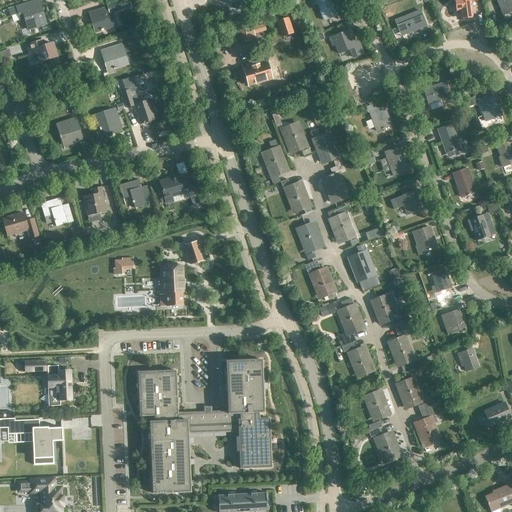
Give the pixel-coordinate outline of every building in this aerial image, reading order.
[(329,0),(309,0),(312,6),(316,4),(323,20),(336,15),(329,0)] [(455,0),(457,10),(460,9),(461,17),(473,15),(471,0),(455,0)] [(511,11),(511,0),(496,0),(503,15),(511,11)] [(13,16),(18,14),(20,20),(24,18),(28,30),(46,24),(40,8),(34,10),(31,2),(15,7),(10,8),(13,16)] [(110,13),(112,12),(110,6),(89,13),(91,19),(93,19),(97,32),(114,26),(110,13)] [(401,35),(420,28),(414,13),(395,20),(401,35)] [(287,18),(277,21),(282,36),(292,33),(287,18)] [(244,42),(251,40),(248,30),(241,32),(244,42)] [(340,33),(331,36),(339,54),(349,49),(352,58),(362,54),(358,42),(355,43),(350,31),(341,35),(340,33)] [(42,40),(26,45),(29,55),(37,52),(40,62),(48,59),(50,65),(58,62),(56,57),(52,43),(43,46),(42,40)] [(122,52),(124,51),(122,45),(100,51),(103,58),(105,57),(109,70),(125,64),(122,52)] [(249,86),(271,79),(266,62),(244,69),(249,86)] [(378,82),(373,68),(363,72),(361,67),(346,72),(351,85),(356,83),(361,95),(370,91),(368,86),(378,82)] [(133,77),(121,80),(125,91),(121,92),(126,108),(134,105),(140,124),(156,119),(149,100),(138,104),(133,89),(136,87),(133,77)] [(428,105),(451,98),(446,82),(423,90),(428,105)] [(477,99),(479,102),(485,121),(501,116),(494,97),(487,99),(486,96),(477,99)] [(70,104),(73,115),(81,113),(77,102),(70,104)] [(376,132),(391,126),(384,107),(369,112),(376,132)] [(115,132),(121,130),(114,109),(108,111),(109,113),(96,117),(101,133),(114,129),(115,132)] [(63,147),(82,140),(75,118),(67,120),(69,125),(57,129),(63,147)] [(290,153),(305,147),(296,124),(281,130),(290,153)] [(446,153),(460,148),(451,124),(437,129),(446,153)] [(322,163),(336,157),(327,134),(313,140),(322,163)] [(502,167),(511,163),(511,146),(510,141),(496,145),(500,157),(499,157),(502,167)] [(407,170),(406,166),(399,147),(384,152),(393,176),(407,170)] [(278,148),(263,154),(272,176),(269,177),(272,185),(279,183),(276,175),(287,171),(278,148)] [(461,198),(475,193),(467,169),(452,174),(461,198)] [(186,173),(178,176),(178,174),(167,177),(168,181),(160,183),(165,203),(176,200),(174,196),(183,193),(185,198),(192,196),(186,173)] [(331,203),(346,197),(337,175),(322,180),(331,203)] [(134,208),(151,203),(146,186),(140,188),(138,180),(119,185),(123,199),(130,196),(134,208)] [(286,180),(279,183),(282,190),(286,189),(295,212),(303,209),(305,214),(311,212),(309,206),(300,183),(289,187),(286,180)] [(86,216),(106,212),(101,187),(89,189),(91,195),(82,196),(86,216)] [(402,196),(390,200),(393,209),(405,205),(409,214),(420,209),(417,201),(419,200),(415,191),(402,196)] [(55,226),(72,221),(67,204),(61,206),(59,198),(40,203),(44,217),(52,215),(55,226)] [(344,207),(327,213),(329,220),(338,243),(353,237),(344,214),(347,213),(344,207)] [(28,239),(38,236),(33,219),(25,221),(23,213),(3,218),(7,236),(25,230),(28,239)] [(485,213),(466,219),(469,226),(471,225),(476,240),(493,234),(485,213)] [(307,253),(321,247),(312,224),(298,230),(307,253)] [(424,253),(437,248),(429,227),(414,233),(419,246),(421,245),(424,253)] [(190,264),(202,260),(195,241),(184,245),(190,264)] [(358,281),(372,275),(363,253),(348,258),(358,281)] [(316,261),(304,266),(310,282),(313,281),(320,297),(334,291),(325,269),(320,271),(316,261)] [(182,266),(162,267),(163,293),(165,293),(166,306),(183,306),(182,292),(183,292),(182,266)] [(399,276),(396,269),(388,272),(392,279),(399,276)] [(437,292),(450,287),(443,269),(430,274),(437,292)] [(386,296),(372,302),(381,325),(391,320),(392,324),(403,320),(408,318),(406,312),(394,317),(386,296)] [(348,334),(363,329),(354,306),(339,311),(348,334)] [(448,335),(452,333),(465,329),(458,310),(445,314),(441,316),(448,335)] [(392,324),(395,330),(406,325),(403,320),(392,324)] [(406,325),(395,330),(397,335),(408,331),(406,325)] [(342,340),(344,346),(352,342),(355,341),(353,336),(342,340)] [(398,366),(412,360),(403,337),(389,343),(398,366)] [(352,342),(344,346),(341,347),(343,353),(355,348),(352,342)] [(359,376),(373,371),(364,348),(349,353),(359,376)] [(465,372),(478,367),(472,349),(456,354),(458,359),(460,358),(465,372)] [(48,377),(48,385),(48,388),(51,388),(51,395),(59,394),(59,400),(72,400),(71,370),(58,371),(58,370),(56,370),(55,370),(51,366),(49,366),(45,366),(45,360),(24,361),(25,372),(45,371),(45,370),(47,370),(47,377),(48,377)] [(175,371),(138,373),(138,384),(140,384),(140,389),(138,389),(139,405),(141,405),(141,411),(139,411),(140,416),(154,415),(155,422),(150,422),(150,434),(151,434),(152,440),(150,440),(151,456),(152,456),(153,461),(151,461),(152,477),(153,477),(153,482),(152,483),(152,493),(190,492),(190,486),(188,486),(188,481),(190,481),(189,465),(187,465),(187,460),(189,460),(188,444),(186,444),(186,438),(188,438),(188,433),(238,431),(238,437),(241,436),(242,452),(239,452),(240,468),(271,467),(269,418),(259,419),(258,412),(263,412),(262,390),(261,390),(260,383),(262,383),(261,360),(226,362),(226,370),(228,370),(228,377),(227,377),(227,384),(228,384),(228,392),(227,392),(228,411),(211,412),(210,408),(204,408),(204,412),(177,413),(177,404),(175,404),(175,398),(176,398),(176,382),(174,382),(174,376),(176,376),(175,371)] [(405,408),(420,402),(411,380),(397,385),(405,408)] [(374,420),(389,414),(379,391),(365,397),(374,420)] [(429,403),(418,407),(420,412),(431,408),(429,403)] [(502,421),(510,417),(504,403),(483,411),(489,425),(501,419),(502,421)] [(431,408),(420,412),(422,418),(425,416),(433,413),(431,408)] [(426,419),(415,424),(424,447),(438,441),(432,426),(437,424),(433,413),(425,416),(426,419)] [(52,441),(62,440),(61,428),(39,429),(38,420),(14,421),(14,419),(1,419),(2,428),(8,428),(8,434),(33,433),(33,442),(33,456),(40,455),(40,465),(53,464),(52,441)] [(370,431),(379,428),(381,427),(379,421),(368,426),(370,431)] [(370,438),(382,433),(379,428),(370,431),(368,432),(370,438)] [(385,462),(400,456),(391,433),(376,439),(385,462)] [(53,480),(30,480),(31,492),(42,492),(42,503),(36,504),(35,511),(61,511),(61,506),(63,506),(62,496),(61,496),(60,488),(54,488),(53,480)] [(511,491),(510,492),(508,486),(494,491),(495,493),(485,497),(490,511),(511,502),(511,491)] [(243,511),(266,511),(265,493),(218,495),(218,511),(243,511)]
